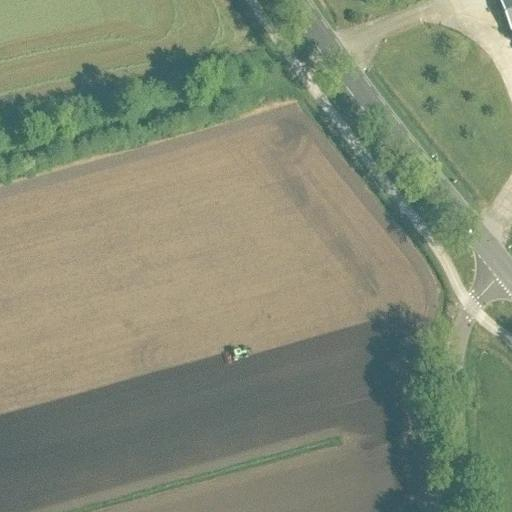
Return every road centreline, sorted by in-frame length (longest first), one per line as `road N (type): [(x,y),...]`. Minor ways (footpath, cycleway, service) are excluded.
road 1 (secondary): [(503,272),(295,0)]
road 2 (unclassified): [(462,511),(454,354),(468,310),(503,272)]
